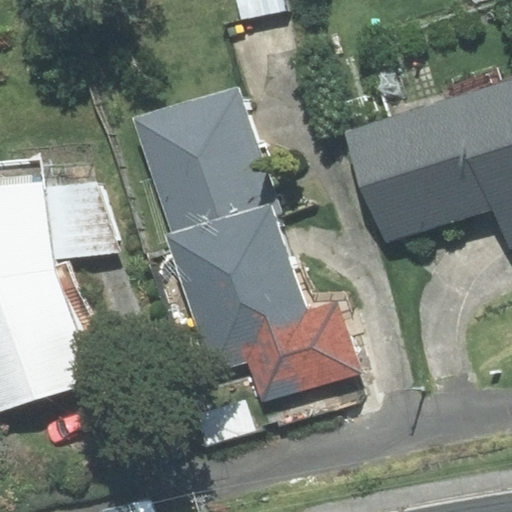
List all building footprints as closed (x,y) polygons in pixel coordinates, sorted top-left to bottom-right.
[(300,0),(252,0),(254,16),(301,14),(300,0)] [(189,233),(296,194),(254,79),(146,119),(189,233)] [(511,81),(372,123),(407,240),(503,212),(511,240),(511,81)] [(0,402),(7,424),(124,383),(85,272),(138,259),(117,179),(77,180),(79,158),(0,166),(0,402)] [(233,378),(350,340),(304,200),(189,233),(233,378)]
